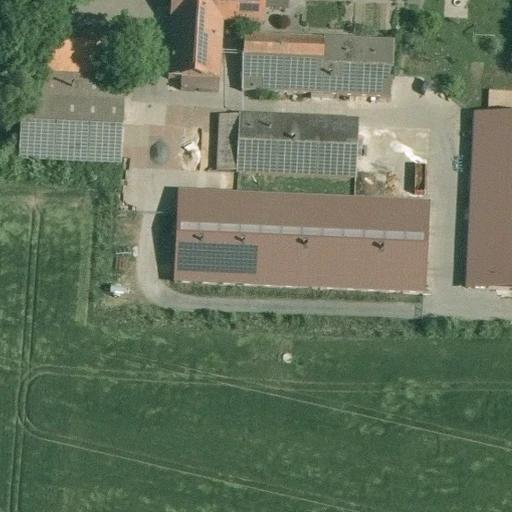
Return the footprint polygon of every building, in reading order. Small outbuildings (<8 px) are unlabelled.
[(173,0),(172,21),(223,24),(263,26),(264,0),(173,0)] [(223,24),(172,21),(168,79),(181,80),(219,82),(223,24)] [(127,38),(31,33),(29,72),(125,77),(127,38)] [(324,40),(244,36),(241,92),(322,96),(324,40)] [(394,44),(324,40),(322,96),(391,99),(394,44)] [(125,77),(29,72),(29,76),(24,76),(23,102),(123,107),(125,77)] [(219,82),(181,80),(181,91),(219,93),(219,82)] [(123,107),(23,102),(20,163),(120,168),(123,107)] [(511,117),(472,116),(464,292),(511,294),(511,117)] [(240,119),(220,118),(217,173),(237,174),(240,119)] [(357,124),(240,119),(237,174),(355,179),(357,124)] [(429,204),(177,192),(172,286),(424,298),(429,204)]
